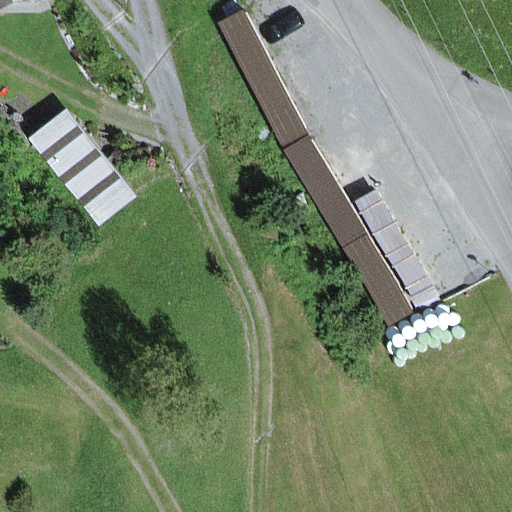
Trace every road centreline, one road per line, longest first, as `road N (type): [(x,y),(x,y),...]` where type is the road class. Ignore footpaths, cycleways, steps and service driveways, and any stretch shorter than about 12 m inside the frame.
road 1 (track): [(184,147),(265,325),(267,511)]
road 2 (unclassified): [(335,0),(417,74),(511,264)]
road 3 (track): [(173,511),(105,407),(0,306)]
